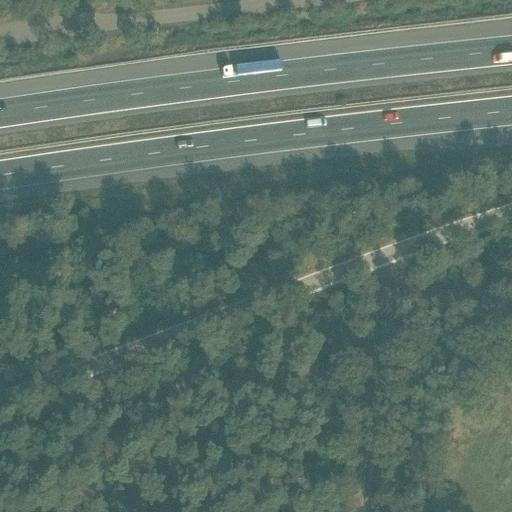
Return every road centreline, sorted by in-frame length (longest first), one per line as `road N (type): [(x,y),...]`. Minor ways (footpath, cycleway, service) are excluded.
road 1 (unclassified): [(0,393),(511,218)]
road 2 (motorway): [(0,175),(511,111)]
road 3 (motorway): [(511,50),(0,113)]
road 4 (unclassified): [(0,39),(317,0)]
road 5 (track): [(366,298),(354,511)]
road 6 (track): [(511,353),(467,302),(366,298)]
